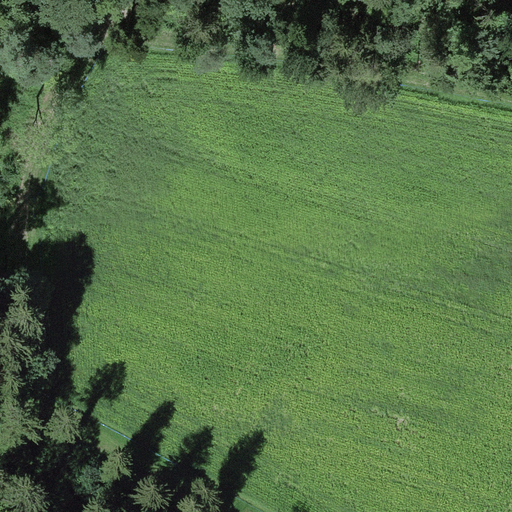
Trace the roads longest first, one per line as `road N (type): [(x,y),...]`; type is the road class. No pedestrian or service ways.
road 1 (track): [(28,511),(36,322),(28,294),(42,139),(56,100),(122,0)]
road 2 (track): [(511,103),(391,80)]
